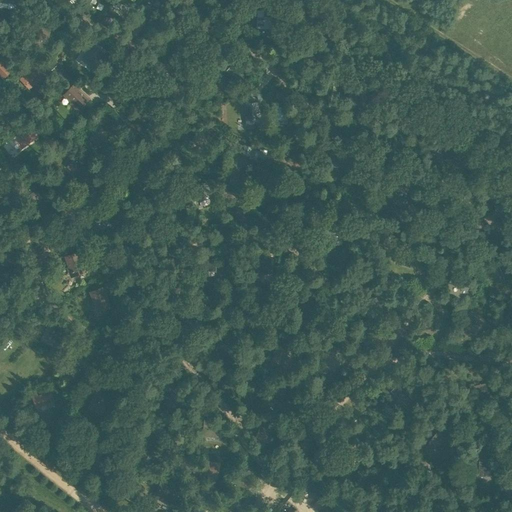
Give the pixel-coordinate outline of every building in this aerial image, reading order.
[(87,0),(82,10),(89,13),(95,0),(87,0)] [(115,1),(113,6),(127,13),(130,7),(115,1)] [(147,2),(144,7),(158,15),(161,10),(147,2)] [(135,11),(124,31),(131,35),(142,15),(135,11)] [(257,14),(256,28),(274,30),(275,19),(263,18),(263,12),(257,11),(257,14)] [(50,28),(40,25),(40,21),(35,21),(31,36),(47,40),(50,28)] [(189,37),(179,34),(179,32),(175,31),(171,43),(186,48),(189,37)] [(92,44),(80,59),(91,67),(102,52),(92,44)] [(306,51),(303,62),(320,67),(323,56),(311,53),(313,47),(307,45),(306,51)] [(15,69),(10,65),(10,66),(3,59),(0,61),(0,75),(3,79),(15,69)] [(37,62),(19,79),(29,89),(35,84),(38,88),(47,80),(43,75),(46,72),(45,71),(48,68),(44,64),(41,67),(37,62)] [(234,63),(226,71),(237,82),(244,75),(236,67),(237,66),(234,63)] [(347,98),(345,102),(353,106),(355,102),(361,106),(369,91),(361,87),(363,84),(357,80),(347,98)] [(126,81),(125,84),(131,84),(130,94),(145,95),(146,84),(135,83),(135,82),(126,81)] [(75,84),(64,95),(73,103),(74,102),(80,108),(87,100),(77,90),(79,88),(75,84)] [(257,102),(244,103),(246,125),(259,124),(257,102)] [(287,124),(287,107),(278,107),(278,103),(272,103),(271,124),(287,124)] [(400,113),(394,123),(409,132),(415,121),(400,113)] [(96,123),(89,139),(104,146),(111,130),(96,123)] [(28,124),(9,138),(18,150),(38,135),(28,124)] [(203,132),(198,129),(191,141),(206,149),(215,134),(205,128),(203,132)] [(459,150),(449,144),(451,140),(445,138),(438,152),(453,160),(459,150)] [(244,144),(242,154),(249,156),(248,158),(256,160),(257,157),(264,159),(266,150),(259,148),(258,151),(251,149),(251,146),(244,144)] [(337,146),(330,146),(328,167),(343,168),(345,152),(337,151),(337,146)] [(75,157),(66,167),(82,181),(90,171),(75,157)] [(160,165),(143,161),(140,174),(157,179),(160,165)] [(496,171),(489,170),(486,191),(501,193),(503,177),(495,176),(496,171)] [(412,179),(397,173),(391,188),(405,194),(412,179)] [(34,187),(22,195),(26,201),(43,189),(36,179),(31,182),(34,187)] [(259,196),(273,196),(273,179),(267,179),(267,183),(258,183),(259,196)] [(195,181),(190,183),(191,187),(196,203),(211,199),(207,183),(197,186),(195,181)] [(459,215),(451,213),(452,208),(446,207),(440,226),(454,230),(459,215)] [(118,216),(122,214),(118,208),(114,211),(112,208),(98,218),(104,227),(118,217),(118,216)] [(137,222),(134,225),(149,239),(158,232),(148,219),(140,225),(137,222)] [(346,229),(326,224),(321,239),(328,241),(329,238),(342,242),(346,229)] [(5,248),(3,246),(0,250),(0,261),(6,267),(17,255),(7,246),(5,248)] [(80,250),(64,256),(68,267),(66,267),(70,278),(86,272),(81,259),(83,258),(80,250)] [(413,255),(397,250),(393,262),(409,267),(413,255)] [(215,254),(199,254),(199,271),(214,271),(215,254)] [(257,276),(272,273),(270,257),(264,258),(263,254),(254,255),(257,276)] [(511,259),(499,264),(505,282),(511,279),(511,259)] [(452,276),(449,282),(467,292),(471,285),(452,276)] [(127,278),(122,278),(120,295),(137,296),(138,283),(127,283),(127,278)] [(107,292),(104,286),(89,292),(97,313),(111,307),(105,293),(107,292)] [(328,300),(316,291),(305,304),(318,314),(328,300)] [(369,320),(384,311),(379,303),(383,300),(379,295),(361,306),(369,320)] [(185,300),(176,298),(171,318),(186,322),(191,305),(184,304),(185,300)] [(483,321),(470,313),(461,328),(475,335),(483,321)] [(436,320),(419,318),(418,331),(434,332),(436,320)] [(67,333),(62,331),(60,334),(52,330),(47,341),(60,347),(67,333)] [(136,339),(124,332),(117,345),(129,352),(136,339)] [(233,348),(218,343),(213,358),(227,364),(233,348)] [(279,346),(271,360),(278,364),(286,350),(279,346)] [(343,358),(328,351),(322,367),(336,373),(343,358)] [(82,355),(76,360),(88,377),(95,373),(82,355)] [(150,374),(150,390),(175,392),(176,379),(166,379),(166,374),(150,374)] [(399,381),(390,391),(406,405),(415,395),(399,381)] [(473,383),(470,384),(472,398),(479,396),(478,393),(487,391),(486,384),(474,386),(473,383)] [(296,398),(292,395),(294,393),(289,386),(283,391),(284,393),(280,396),(279,394),(274,399),(277,404),(280,403),(283,407),(286,405),(289,408),(294,403),(292,401),(296,398)] [(111,397),(97,389),(89,404),(103,411),(111,397)] [(35,408),(52,402),(49,392),(37,396),(36,393),(30,395),(35,408)] [(221,425),(210,424),(211,420),(203,420),(202,437),(220,438),(221,425)] [(511,424),(506,421),(502,427),(511,435),(511,424)] [(274,432),(260,426),(255,438),(268,444),(274,432)] [(442,426),(429,443),(439,452),(452,435),(442,426)] [(144,462),(159,451),(149,439),(135,450),(144,462)] [(106,446),(92,440),(85,455),(100,461),(106,446)] [(349,454),(336,473),(346,480),(353,470),(359,461),(349,454)] [(495,459),(479,459),(479,477),(494,476),(495,459)] [(203,460),(200,473),(217,476),(220,464),(203,460)] [(153,497),(172,506),(182,486),(163,477),(153,497)] [(236,494),(232,499),(237,504),(242,500),(236,494)] [(388,511),(390,509),(388,507),(379,505),(380,501),(375,499),(371,511),(388,511)]
